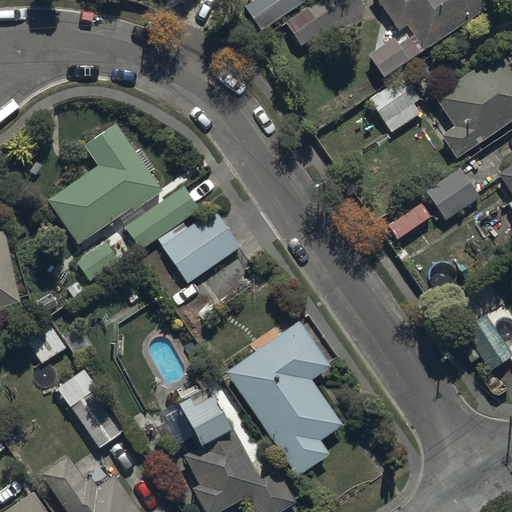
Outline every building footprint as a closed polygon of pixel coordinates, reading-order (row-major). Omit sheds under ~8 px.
[(299,0),(246,0),(241,3),(257,28),(299,0)] [(362,0),(311,0),(283,18),(300,45),(323,30),(329,39),(363,18),(362,0)] [(381,0),(397,22),(404,18),(413,30),(399,40),(393,31),(368,49),(386,74),(490,0),(381,0)] [(451,121),(438,130),(454,153),(511,113),(511,63),(499,44),(430,91),(451,121)] [(408,75),(369,98),(388,130),(419,111),(414,101),(421,97),(408,75)] [(116,120),(84,141),(98,162),(49,196),(78,239),(130,204),(134,209),(164,189),(151,169),(155,166),(140,144),(135,148),(116,120)] [(511,162),(498,172),(511,190),(511,195),(507,199),(511,206),(511,162)] [(460,163),(423,188),(442,217),(479,193),(460,163)] [(157,235),(182,220),(201,207),(186,185),(125,225),(139,247),(157,235)] [(182,220),(157,235),(187,279),(240,244),(215,206),(186,225),(182,220)] [(0,307),(21,304),(5,225),(0,225),(0,307)] [(105,237),(76,259),(90,277),(119,256),(105,237)] [(511,352),(484,311),(461,326),(472,342),(460,349),(469,363),(479,356),(487,368),(511,352)] [(299,316),(225,367),(297,472),(331,449),(322,436),(344,422),(313,376),(331,364),(299,316)] [(65,347),(47,319),(15,340),(33,367),(43,361),(65,347)] [(85,366),(57,385),(99,445),(121,430),(94,391),(99,387),(85,366)] [(207,511),(210,511),(248,493),(257,511),(277,511),(296,501),(276,466),(260,474),(254,462),(269,453),(260,436),(244,445),(214,388),(193,399),(188,390),(177,396),(182,406),(163,415),(178,443),(192,436),(196,444),(185,450),(201,480),(192,484),(207,511)] [(68,451),(40,471),(68,511),(144,511),(115,469),(108,474),(101,463),(84,475),(68,451)] [(50,511),(33,487),(0,508),(0,511),(50,511)]
